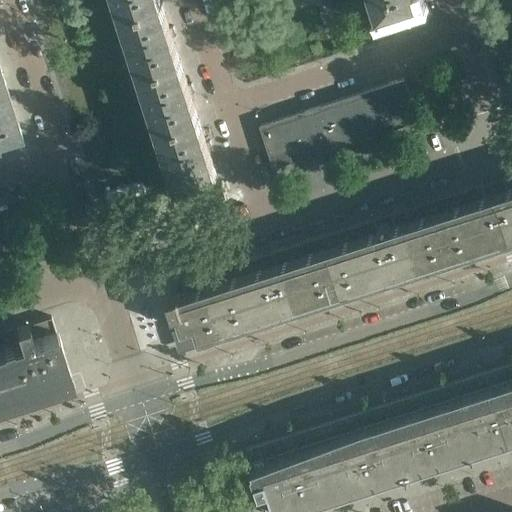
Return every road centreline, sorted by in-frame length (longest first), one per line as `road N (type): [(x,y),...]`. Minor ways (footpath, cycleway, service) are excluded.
road 1 (tertiary): [(511,280),(270,364),(139,395)]
road 2 (tertiary): [(160,453),(511,333)]
road 3 (residential): [(263,225),(497,152)]
road 4 (residential): [(227,112),(460,37)]
road 5 (residential): [(97,276),(263,225)]
road 6 (residential): [(65,158),(14,0)]
road 7 (tertiary): [(0,494),(160,453)]
road 8 (tertiary): [(139,395),(0,449)]
road 9 (residential): [(139,395),(97,276)]
road 10 (residential): [(97,276),(65,158)]
road 11 (residential): [(497,152),(460,37)]
